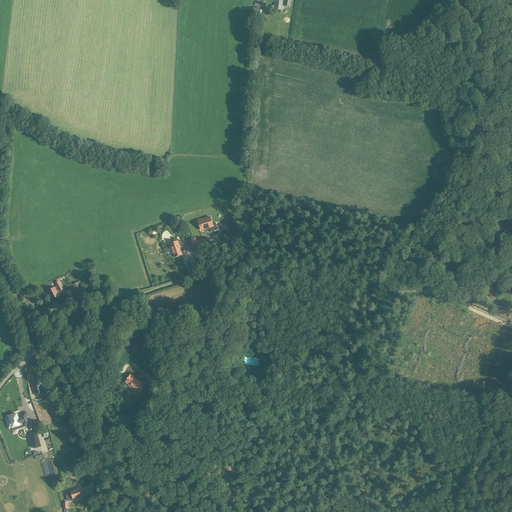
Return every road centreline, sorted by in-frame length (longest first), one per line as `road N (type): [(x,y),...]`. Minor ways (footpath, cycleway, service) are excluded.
road 1 (unclassified): [(25,317),(239,270)]
road 2 (unclassified): [(151,491),(25,317)]
road 3 (track): [(411,291),(239,270)]
road 4 (track): [(115,440),(149,438),(232,511)]
